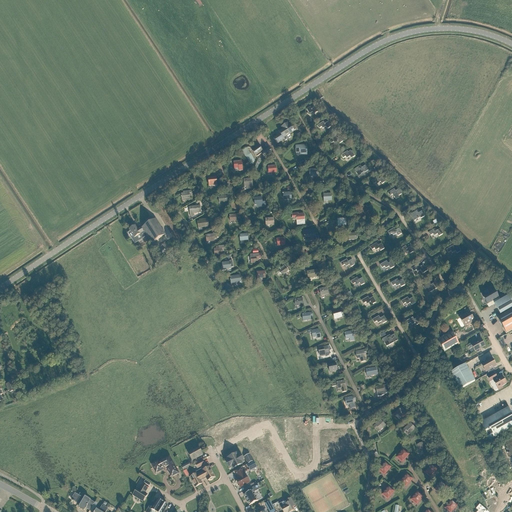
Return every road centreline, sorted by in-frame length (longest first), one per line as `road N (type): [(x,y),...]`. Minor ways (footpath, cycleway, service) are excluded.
road 1 (tertiary): [(0,287),(376,46),(435,29),(511,45)]
road 2 (track): [(203,155),(220,170),(269,259),(326,245),(252,123)]
road 3 (track): [(367,415),(310,289)]
